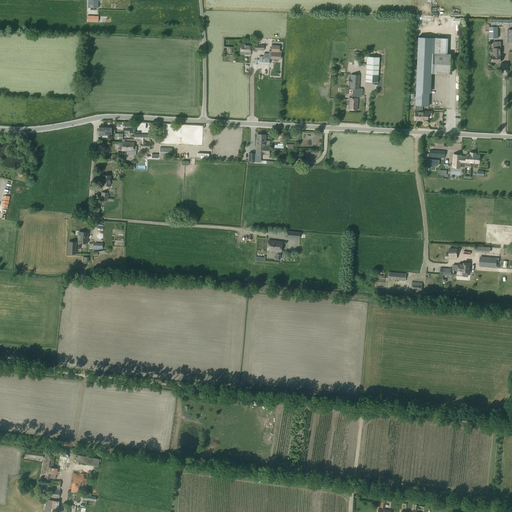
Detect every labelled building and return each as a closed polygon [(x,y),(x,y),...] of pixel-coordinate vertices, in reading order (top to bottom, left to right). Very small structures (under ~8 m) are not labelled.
[(417,53),(415,74),(417,74),(430,74),(449,75),(449,55),(433,54),(433,39),(421,38),(420,53),(417,53)] [(434,38),(433,54),(445,54),(445,39),(434,38)] [(241,44),(240,55),(250,55),(251,51),(257,51),(257,50),(264,51),(264,48),(267,48),(267,45),(257,45),(258,43),(255,43),(255,45),(241,44)] [(501,43),(491,43),(491,52),(493,52),(493,56),(493,62),(501,62),(501,56),(500,56),(500,52),(501,52),(501,43)] [(263,53),(262,63),(268,63),(269,59),(280,59),(280,54),(275,53),(275,52),(279,52),(280,46),(271,45),(271,52),(271,53),(263,53)] [(366,57),(364,90),(377,91),(379,58),(366,57)] [(415,81),(414,121),(427,122),(427,116),(431,116),(431,112),(419,112),(419,107),(428,107),(430,74),(417,74),(417,81),(415,81)] [(348,98),(347,110),(356,111),(357,99),(356,99),(356,97),(361,97),(361,90),(358,89),(359,75),(350,75),(349,89),(355,89),(354,94),(352,94),(352,98),(348,98)] [(123,122),(123,131),(132,131),(133,123),(123,122)] [(99,126),(99,136),(114,136),(114,132),(111,132),(111,128),(108,128),(108,127),(99,126)] [(134,135),(134,141),(136,141),(136,142),(139,142),(139,140),(141,140),(140,149),(150,150),(150,143),(145,143),(145,139),(153,139),(153,135),(134,135)] [(248,153),(248,162),(260,163),(260,155),(268,155),(269,142),(264,142),(264,135),(256,135),(255,154),(248,153)] [(119,144),(119,150),(119,151),(136,152),(137,147),(133,147),(134,143),(122,142),(122,144),(119,144)] [(159,148),(159,157),(171,157),(171,159),(174,159),(175,153),(171,153),(172,148),(159,148)] [(453,155),(452,167),(459,168),(460,162),(466,163),(466,160),(470,161),(470,163),(478,163),(479,155),(475,155),(475,153),(470,153),(470,154),(466,154),(466,158),(460,157),(460,155),(453,155)] [(437,160),(423,160),(422,168),(433,168),(434,165),(437,165),(437,160)] [(102,176),(101,186),(110,186),(110,176),(102,176)] [(4,196),(1,208),(8,210),(10,197),(4,196)] [(88,236),(87,236),(87,231),(85,231),(84,230),(82,230),(81,231),(79,231),(79,235),(78,235),(78,243),(87,243),(88,236)] [(268,241),(267,250),(277,251),(277,254),(276,254),(276,259),(280,260),(280,255),(280,251),(281,251),(281,242),(268,241)] [(456,257),(456,248),(447,248),(447,252),(443,252),(443,257),(456,257)] [(496,268),(497,258),(480,257),(479,266),(496,268)] [(458,264),(458,274),(463,275),(464,273),(469,273),(469,264),(464,263),(464,265),(458,264)] [(388,273),(388,280),(405,282),(405,274),(388,273)] [(411,282),(411,291),(421,292),(422,283),(411,282)] [(48,455),(43,480),(50,481),(55,456),(48,455)] [(76,455),(75,463),(85,466),(85,465),(88,465),(88,463),(98,465),(98,463),(102,464),(102,460),(76,455)] [(59,456),(57,469),(64,470),(67,458),(59,456)] [(71,484),(70,491),(80,493),(88,494),(89,486),(91,475),(88,474),(73,472),(71,484)] [(20,481),(19,488),(32,489),(32,482),(20,481)] [(53,481),(52,488),(60,489),(61,482),(53,481)] [(49,489),(48,497),(59,499),(60,491),(49,489)] [(67,491),(66,500),(79,502),(80,493),(70,491),(67,491)] [(47,500),(46,511),(50,511),(58,511),(60,502),(47,500)]
